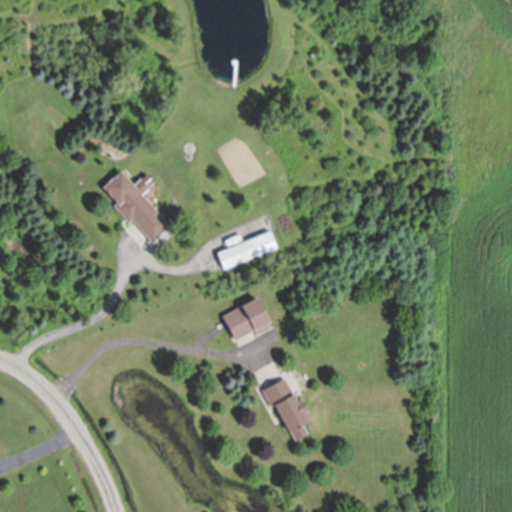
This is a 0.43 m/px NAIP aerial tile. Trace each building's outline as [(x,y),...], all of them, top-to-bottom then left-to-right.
[(121,176),(133,189),(140,183),(149,193),(142,198),(171,231),(153,247),(133,224),(129,228),(114,210),(116,208),(102,193),(121,176)] [(217,257),(270,235),(277,252),(224,274),(217,257)] [(222,319),(242,309),(243,311),(258,304),(270,328),(272,327),(272,329),(257,337),(257,336),(255,337),(253,334),(235,343),(222,319)] [(278,374),(271,364),(262,370),(268,380),(278,374)] [(290,436),(275,409),(273,410),(263,392),(285,380),(294,396),(293,397),(298,406),(302,404),(309,416),(305,418),(309,426),(305,429),(308,435),(296,441),(293,435),(290,436)]
